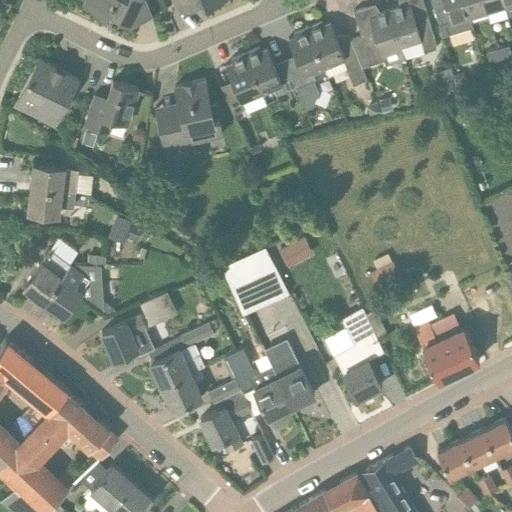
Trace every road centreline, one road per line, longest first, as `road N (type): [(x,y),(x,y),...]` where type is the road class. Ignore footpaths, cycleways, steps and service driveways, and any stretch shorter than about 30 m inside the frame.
road 1 (tertiary): [(249,511),(427,407),(511,367)]
road 2 (residential): [(227,511),(0,319)]
road 3 (residential): [(27,12),(146,62),(276,9)]
